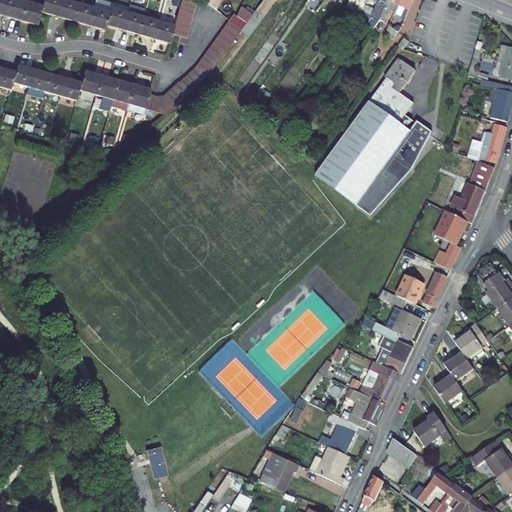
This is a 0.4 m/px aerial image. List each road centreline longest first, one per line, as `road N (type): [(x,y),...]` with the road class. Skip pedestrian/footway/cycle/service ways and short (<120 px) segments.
road 1 (track): [(0,141),(111,163),(139,152),(214,82),(271,0)]
road 2 (residential): [(487,221),(348,511)]
road 3 (residential): [(0,41),(40,49),(87,45),(174,69),(209,23)]
